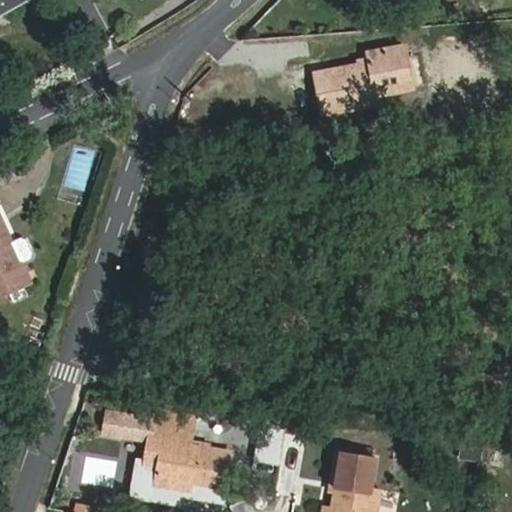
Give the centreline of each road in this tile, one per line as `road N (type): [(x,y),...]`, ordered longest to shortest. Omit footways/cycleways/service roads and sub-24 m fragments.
road 1 (tertiary): [(28,511),(200,37)]
road 2 (tertiary): [(0,133),(200,37)]
